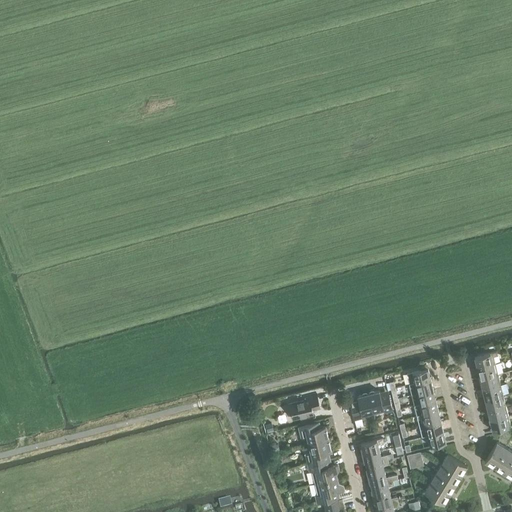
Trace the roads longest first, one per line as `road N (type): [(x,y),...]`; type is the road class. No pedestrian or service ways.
road 1 (unclassified): [(225,399),(511,322)]
road 2 (unclassified): [(0,456),(225,399)]
road 3 (residential): [(475,459),(458,449),(443,367),(451,361),(466,368),(484,444)]
road 4 (residential): [(361,511),(331,391)]
road 5 (unclassified): [(267,511),(225,399)]
